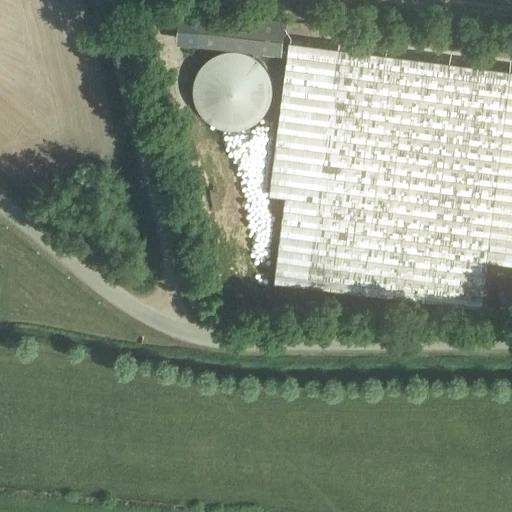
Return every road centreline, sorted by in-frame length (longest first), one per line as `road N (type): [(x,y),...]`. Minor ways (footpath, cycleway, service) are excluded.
road 1 (unclassified): [(511,340),(200,341),(137,313),(0,205)]
road 2 (track): [(189,336),(107,0)]
road 3 (track): [(380,0),(511,16)]
